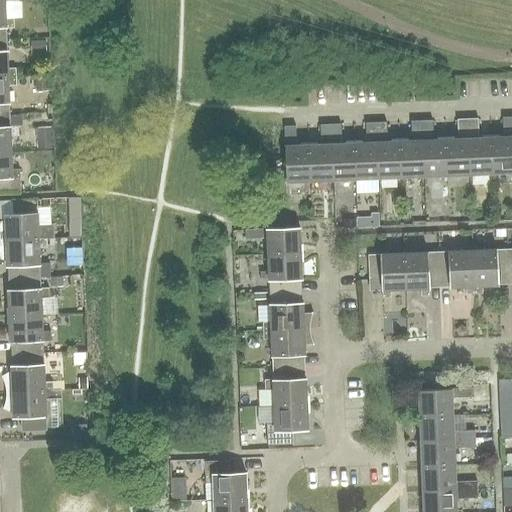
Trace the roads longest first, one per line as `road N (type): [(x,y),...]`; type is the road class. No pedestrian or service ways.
road 1 (residential): [(511,108),(288,117)]
road 2 (residential): [(332,354),(511,348)]
